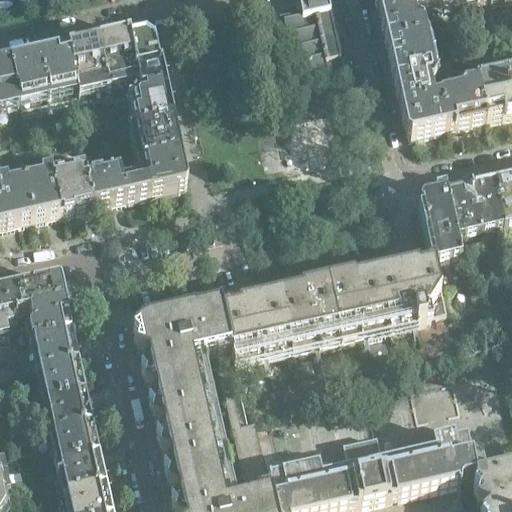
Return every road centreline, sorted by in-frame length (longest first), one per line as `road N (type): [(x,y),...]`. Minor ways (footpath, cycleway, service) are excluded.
road 1 (residential): [(511,164),(405,187),(398,180),(386,163),(350,0)]
road 2 (residential): [(101,282),(153,511)]
road 3 (residential): [(0,48),(225,0)]
road 4 (residential): [(101,282),(232,255)]
road 5 (residential): [(0,277),(95,257),(101,282)]
